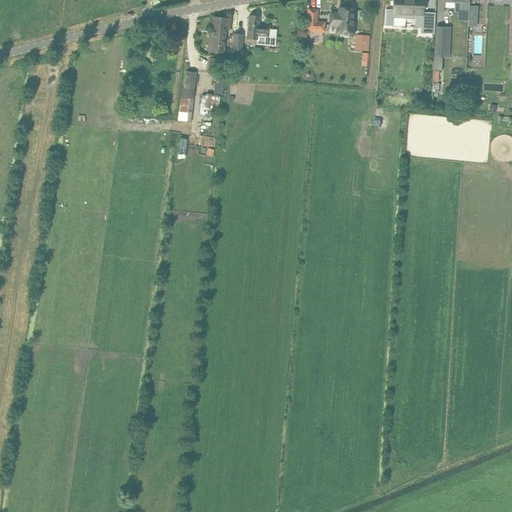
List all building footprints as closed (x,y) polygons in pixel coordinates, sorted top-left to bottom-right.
[(393,0),(393,10),(386,9),(385,25),(393,26),(394,14),(421,15),(420,33),(434,34),(435,13),(423,12),(423,0),(393,0)] [(443,0),(444,0),(458,1),(458,10),(469,11),(469,6),(469,2),(469,0),(443,0)] [(479,26),(480,5),(471,5),(470,26),(479,26)] [(354,8),(339,7),(338,13),(330,13),(329,25),(336,26),(336,32),(354,34),(355,20),(353,20),(354,8)] [(319,32),(324,33),(324,22),(317,22),(317,10),(307,9),(306,31),(314,32),(314,31),(318,31),(319,32)] [(248,25),(247,39),(257,40),(257,36),(268,37),(276,38),(277,30),(269,30),(269,26),(259,25),(259,16),(249,15),(248,25)] [(210,35),(209,45),(208,48),(223,50),(225,28),(230,28),(231,18),(214,17),(212,35),(210,35)] [(443,56),(445,27),(436,27),(434,56),(443,56)] [(233,34),(232,49),(240,50),(241,50),(242,35),(233,34)] [(356,34),(356,50),(371,50),(371,34),(356,34)] [(370,53),(364,52),(362,66),(368,66),(370,53)] [(201,105),(199,114),(207,116),(209,106),(218,108),(226,60),(210,58),(207,73),(216,74),(213,95),(205,94),(205,95),(201,94),(200,105),(201,105)] [(181,88),(177,121),(190,122),(196,73),(185,72),(183,88),(181,88)]
